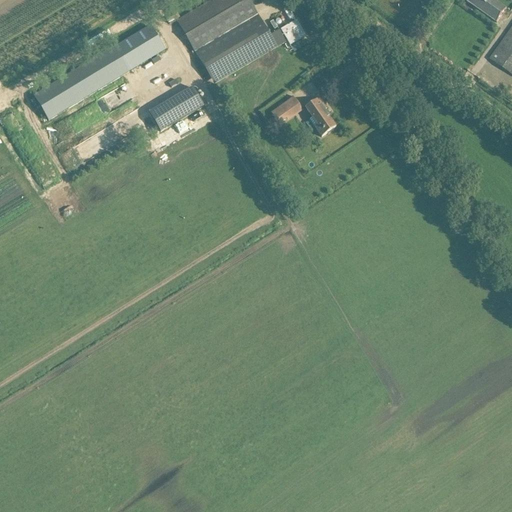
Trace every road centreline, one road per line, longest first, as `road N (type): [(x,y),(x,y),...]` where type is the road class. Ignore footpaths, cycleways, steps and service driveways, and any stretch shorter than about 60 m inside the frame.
road 1 (track): [(511,266),(310,0)]
road 2 (unclassified): [(511,126),(328,0)]
road 3 (track): [(163,0),(0,100)]
